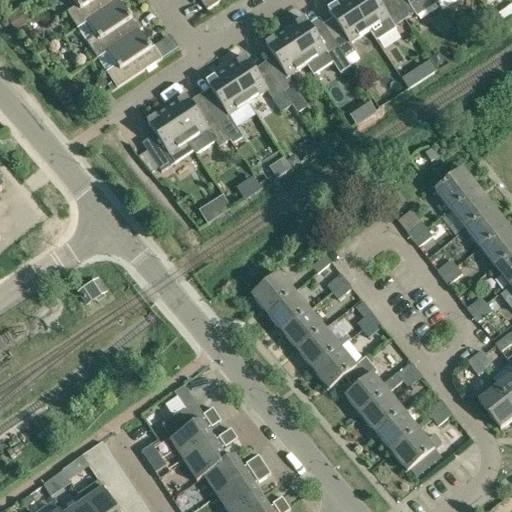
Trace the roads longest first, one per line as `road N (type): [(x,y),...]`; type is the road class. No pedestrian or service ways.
road 1 (residential): [(354,509),(111,227)]
road 2 (residential): [(436,373),(343,258),(387,225),(480,341)]
road 3 (residential): [(111,227),(0,93)]
road 4 (residential): [(447,511),(476,488),(488,445),(436,373)]
road 5 (unclassified): [(0,298),(111,227)]
